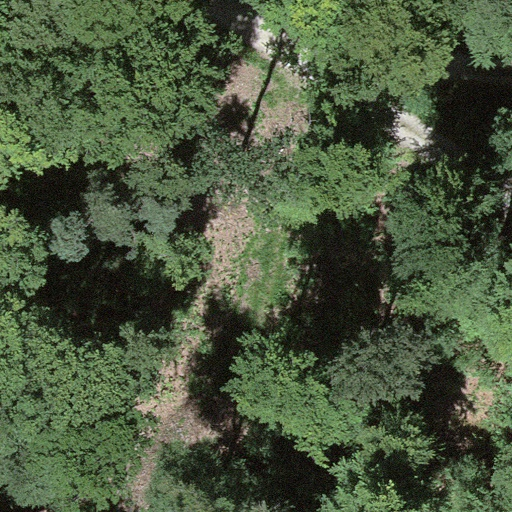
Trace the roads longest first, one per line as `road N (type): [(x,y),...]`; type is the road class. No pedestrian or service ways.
road 1 (track): [(321,53),(511,194)]
road 2 (track): [(321,53),(511,79)]
road 3 (track): [(210,0),(321,53)]
